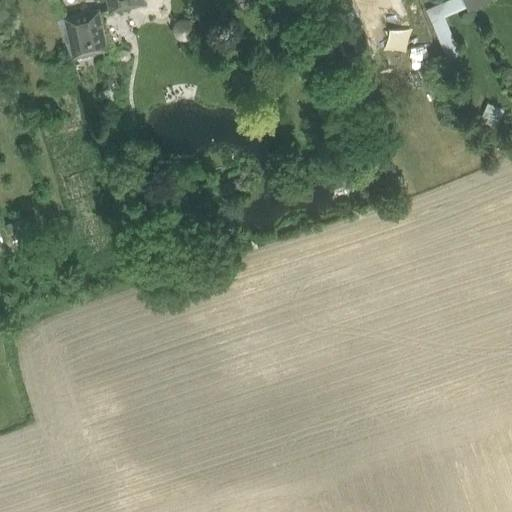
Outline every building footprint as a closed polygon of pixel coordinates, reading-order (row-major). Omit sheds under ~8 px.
[(107,0),(110,11),(145,3),(144,0),(107,0)] [(404,2),(403,0),(323,0),(346,52),(367,43),(349,1),(351,0),(370,0),(377,14),(404,2)] [(463,0),(467,7),(468,10),(490,0),(463,0)] [(74,57),(108,49),(99,9),(65,17),(74,57)] [(195,32),(195,29),(195,26),(194,23),(192,21),(190,19),(187,18),(185,18),(182,18),(179,19),(177,21),(175,23),(174,26),(174,29),(174,32),(175,34),(177,37),(179,38),(182,39),(185,40),(187,39),(190,38),(192,36),(194,34),(195,32)] [(485,109),(480,121),(497,128),(502,117),(485,109)]
